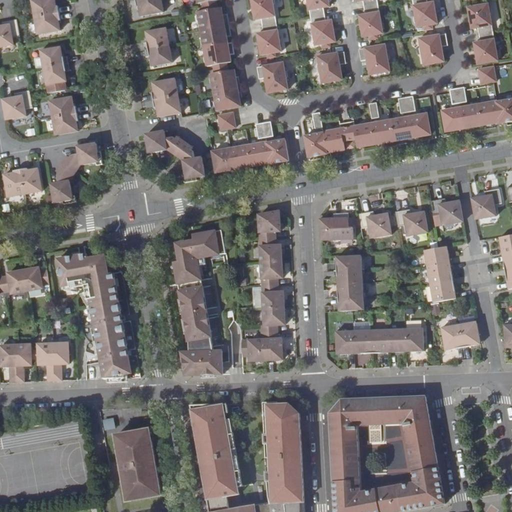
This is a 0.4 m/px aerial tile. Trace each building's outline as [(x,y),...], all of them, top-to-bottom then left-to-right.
[(34,17),(59,13),(58,6),(56,6),(54,0),(31,0),(34,17)] [(162,0),(137,0),(139,7),(142,6),(143,16),(165,13),(162,0)] [(253,0),(256,21),(262,20),(264,27),(278,24),(275,7),(277,6),(277,1),(275,0),(253,0)] [(313,18),(326,15),(325,9),(331,8),(332,6),(330,0),(307,0),(310,1),(313,18)] [(358,0),(359,3),(364,2),(365,8),(380,6),(379,0),(358,0)] [(440,25),(436,4),(429,5),(428,0),(415,0),(418,17),(415,19),(416,25),(419,25),(419,29),(440,25)] [(470,9),(474,31),(479,30),(480,37),(495,34),(492,17),(494,15),(493,9),(491,8),(491,5),(470,9)] [(380,6),(365,8),(367,16),(362,16),(365,38),(385,35),(385,31),(386,30),(385,25),(383,23),(380,6)] [(202,30),(231,25),(230,18),(225,18),(225,14),(224,7),(199,12),(201,22),(199,24),(200,26),(201,26),(202,30)] [(60,20),(59,13),(34,17),(37,35),(60,31),(58,21),(60,20)] [(327,22),(326,15),(313,18),(316,35),(314,38),(315,42),(317,43),(318,47),(338,43),(334,21),(327,22)] [(2,26),(0,25),(0,47),(14,45),(12,38),(19,37),(16,21),(16,19),(1,22),(2,26)] [(278,24),(264,27),(265,34),(259,35),(263,56),(283,53),(283,50),(284,48),(284,43),(281,42),(278,24)] [(203,37),(205,48),(230,44),(229,37),(228,33),(232,32),(231,25),(202,30),(203,32),(201,34),(201,37),(203,37)] [(145,42),(146,50),(171,45),(168,28),(146,32),(148,41),(145,42)] [(495,34),(480,37),(482,44),(476,45),(480,66),(500,62),(500,59),(501,58),(500,52),(498,51),(495,34)] [(444,48),(449,47),(447,35),(435,37),(421,40),(422,47),(421,49),(422,55),(424,56),(426,67),(447,63),(444,48)] [(233,62),(232,55),(231,51),(235,50),(234,43),(230,44),(205,48),(206,51),(204,52),(205,57),(207,58),(208,66),(233,62)] [(171,45),(146,50),(147,57),(150,56),(152,66),(174,62),(171,45)] [(369,61),(372,76),(392,73),(390,63),(391,61),(391,56),(388,54),(387,46),(372,48),(360,50),(363,62),(369,61)] [(43,68),(68,63),(67,56),(62,57),(60,47),(40,51),(43,68)] [(324,85),(344,81),(342,66),(348,65),(346,53),(333,55),(319,58),(321,66),(319,68),(320,73),(323,75),(324,85)] [(69,71),(68,63),(43,68),(46,85),(47,93),(66,90),(64,82),(66,82),(65,72),(69,71)] [(285,64),(271,66),(258,68),(260,81),(267,80),(269,94),(290,91),(288,81),(290,79),(289,74),(287,72),(285,64)] [(496,76),(495,68),(481,71),(482,78),(496,76)] [(215,90),(215,93),(242,88),(240,80),(238,81),(238,77),(237,69),(212,73),(213,81),(211,83),(212,88),(215,90)] [(496,76),(482,78),(483,86),(485,85),(495,84),(498,83),(496,76)] [(154,93),(155,100),(180,95),(177,79),(155,82),(157,92),(154,93)] [(217,102),(218,111),(243,107),(242,100),(241,95),(243,95),(242,88),(215,93),(215,95),(214,96),(215,101),(217,102)] [(468,104),(466,92),(466,88),(458,90),(461,105),(468,104)] [(451,91),(452,94),(454,106),(461,105),(458,90),(451,91)] [(32,109),(30,96),(29,91),(14,94),(14,97),(2,100),(6,121),(26,117),(25,110),(32,109)] [(180,95),(155,100),(156,107),(159,107),(161,117),(182,113),(180,95)] [(52,118),(77,114),(76,107),(74,108),(72,97),(49,101),(52,118)] [(417,112),(415,101),(415,97),(407,99),(410,114),(417,112)] [(402,115),(410,114),(407,99),(400,100),(400,103),(402,115)] [(502,125),(502,126),(511,123),(511,102),(498,105),(502,125)] [(480,107),(484,128),(502,125),(498,105),(498,103),(480,107)] [(381,119),(379,107),(378,104),(371,105),(371,108),(373,120),(381,119)] [(462,110),(465,131),(484,128),(480,107),(462,110)] [(448,134),(465,131),(462,110),(444,113),(448,134)] [(221,123),(236,121),(235,113),(220,116),(220,119),(221,123)] [(55,136),(78,131),(76,122),(79,122),(77,114),(52,118),(55,136)] [(324,129),(322,117),(321,114),(314,115),(314,119),(316,130),(324,129)] [(411,118),(415,140),(433,137),(429,115),(411,118)] [(393,122),(396,143),(415,140),(411,118),(393,122)] [(229,130),(234,128),(237,128),(236,121),(221,123),(223,131),(229,130)] [(274,137),(272,125),(272,122),(264,124),(267,138),(274,137)] [(357,141),(359,150),(378,147),(374,125),(356,128),(355,122),(348,124),(351,141),(357,141)] [(374,125),(378,147),(396,143),(393,122),(374,125)] [(260,140),(267,138),(264,124),(257,125),(257,128),(260,140)] [(328,155),(346,152),(345,143),(351,141),(348,124),(341,125),(342,130),(325,134),(328,155)] [(148,143),(146,143),(148,157),(154,156),(153,153),(168,150),(185,161),(187,176),(185,177),(185,183),(199,180),(199,177),(208,175),(205,156),(197,158),(196,152),(193,149),(194,147),(178,136),(176,138),(174,137),(167,138),(166,131),(147,134),(148,137),(147,137),(148,143)] [(306,137),(310,159),(329,156),(328,155),(325,134),(306,137)] [(268,144),(272,165),(290,162),(287,141),(268,144)] [(63,202),(63,205),(76,202),(75,197),(72,197),(70,182),(81,166),(96,164),(97,166),(102,165),(100,152),(98,153),(96,146),(96,143),(77,147),(78,154),(71,156),(70,158),(67,157),(56,173),(58,175),(57,177),(58,184),(51,185),(54,204),(63,202)] [(250,146),(254,167),(272,165),(268,144),(268,143),(250,146)] [(232,149),(236,170),(254,167),(250,146),(232,149)] [(213,152),(217,174),(236,170),(232,149),(213,152)] [(21,171),(25,195),(42,193),(38,169),(28,171),(28,169),(21,171)] [(7,199),(25,195),(21,171),(13,172),(14,174),(3,176),(7,199)] [(485,197),(471,200),(475,221),(496,217),(494,206),(502,205),(499,190),(484,192),(485,197)] [(463,223),(460,202),(446,204),(445,200),(430,202),(433,217),(441,216),(443,227),(463,223)] [(410,211),(395,213),(398,228),(405,227),(408,238),(428,234),(424,213),(411,216),(410,211)] [(279,212),(259,216),(260,241),(275,240),(275,232),(280,232),(279,212)] [(374,213),(359,215),(362,230),(369,229),(371,240),(392,236),(388,215),(374,218),(374,213)] [(334,220),(320,221),(321,242),(342,241),(341,230),(349,230),(348,215),(333,216),(334,220)] [(176,263),(189,342),(212,338),(200,267),(207,265),(206,258),(227,255),(223,232),(194,237),(195,244),(180,246),(183,262),(176,263)] [(502,256),(511,254),(511,236),(502,238),(503,240),(499,241),(502,256)] [(275,240),(260,241),(261,264),(282,263),(281,246),(276,247),(275,240)] [(428,270),(451,266),(448,250),(445,251),(445,249),(439,249),(424,252),(428,270)] [(509,272),(511,271),(511,254),(502,256),(505,270),(509,269),(509,272)] [(90,301),(105,380),(126,379),(126,378),(125,376),(132,374),(129,358),(127,358),(126,352),(128,351),(123,323),(121,323),(120,317),(122,317),(119,302),(117,302),(116,295),(118,294),(114,274),(107,275),(105,261),(88,263),(87,255),(58,260),(63,288),(70,287),(71,290),(85,287),(87,301),(90,301)] [(362,257),(337,259),(338,272),(363,270),(362,257)] [(262,287),(278,286),(277,279),(283,279),(282,263),(261,264),(262,287)] [(431,286),(451,282),(450,280),(453,280),(451,266),(428,270),(431,286)] [(42,287),(50,285),(47,270),(40,272),(39,269),(24,271),(28,292),(43,289),(42,287)] [(363,270),(338,272),(338,285),(364,284),(363,270)] [(28,292),(24,271),(9,274),(9,277),(2,278),(5,293),(12,292),(13,295),(28,292)] [(431,286),(434,304),(454,300),(457,300),(454,285),(451,286),(451,282),(431,286)] [(364,284),(338,285),(339,299),(364,297),(364,284)] [(263,310),(285,309),(284,293),(278,293),(278,286),(262,287),(263,310)] [(364,297),(339,299),(340,313),(353,312),(365,311),(364,297)] [(262,334),(277,333),(277,326),(286,325),(285,309),(263,310),(264,326),(262,326),(262,334)] [(459,326),(463,349),(478,346),(477,343),(480,343),(477,323),(459,326)] [(449,351),(463,349),(459,326),(441,329),(445,349),(448,348),(449,351)] [(388,331),(389,354),(404,353),(404,351),(406,351),(405,330),(388,331)] [(406,351),(406,353),(421,352),(421,350),(424,350),(423,330),(405,330),(406,351)] [(354,332),(355,355),(369,355),(369,352),(371,352),(371,331),(354,332)] [(375,354),(389,354),(388,331),(371,331),(371,352),(375,352),(375,354)] [(339,356),(355,355),(354,332),(336,332),(336,354),(339,353),(339,356)] [(266,341),(267,362),(283,361),(282,340),(278,340),(277,333),(262,334),(263,341),(266,341)] [(190,353),(182,353),(186,377),(223,376),(223,352),(214,352),(212,338),(189,342),(190,353)] [(242,341),(243,357),(250,357),(250,363),(267,362),(266,341),(263,341),(242,341)] [(54,345),(56,382),(63,382),(62,365),(70,365),(69,344),(54,345)] [(16,346),(18,383),(25,383),(24,367),(32,366),(31,345),(16,346)] [(47,366),(48,382),(56,382),(54,345),(39,345),(40,366),(47,366)] [(9,367),(10,384),(18,383),(16,346),(1,347),(1,368),(9,367)] [(330,414),(334,511),(403,511),(445,505),(426,397),(342,400),(330,414)] [(244,404),(192,408),(210,511),(305,511),(300,415),(287,403),(244,404)] [(103,420),(105,430),(115,428),(113,417),(103,420)] [(126,504),(162,497),(157,468),(153,468),(152,462),(156,462),(150,432),(115,438),(126,504)]
